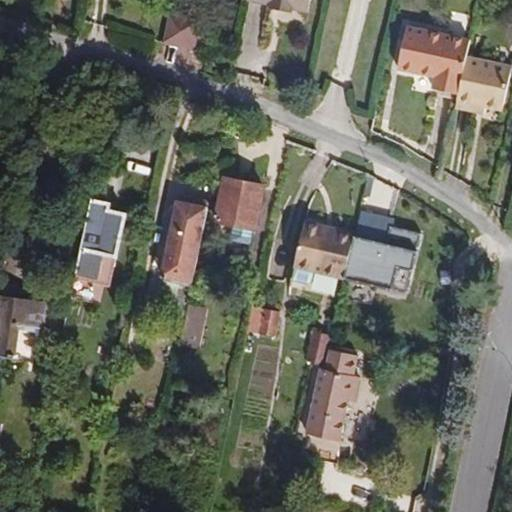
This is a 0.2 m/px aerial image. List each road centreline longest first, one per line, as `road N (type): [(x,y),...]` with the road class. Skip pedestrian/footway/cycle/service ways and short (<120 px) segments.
road 1 (residential): [(0,21),(135,57),(335,138),(432,186),(511,252)]
road 2 (residential): [(467,511),(511,271)]
road 3 (unknown): [(470,211),(511,87)]
